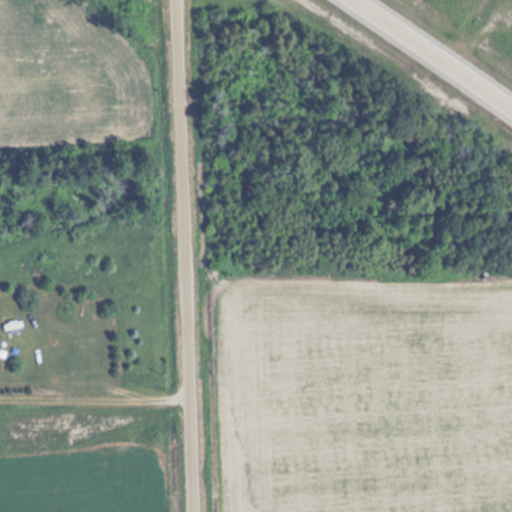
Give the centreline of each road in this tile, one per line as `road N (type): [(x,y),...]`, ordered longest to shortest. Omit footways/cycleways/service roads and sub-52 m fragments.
road 1 (residential): [(169,0),(184,511)]
road 2 (primary): [(353,0),(511,109)]
